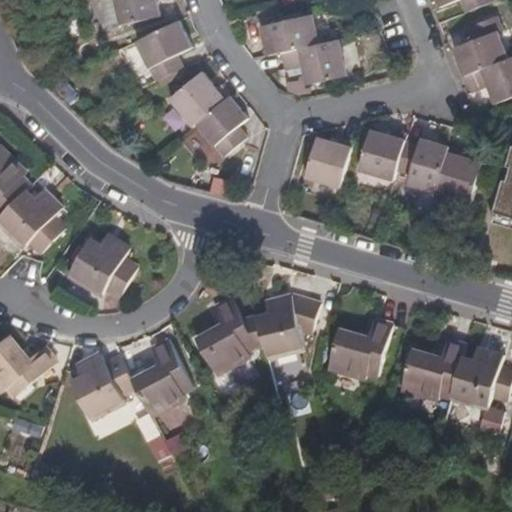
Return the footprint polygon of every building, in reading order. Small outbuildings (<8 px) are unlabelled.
[(101,0),(108,28),(124,25),(124,27),(162,18),(158,0),(101,0)] [(466,14),(494,3),(492,0),(437,0),(441,10),(461,2),(466,14)] [(468,77),(511,59),(500,32),(505,30),(499,16),(472,27),(477,42),(457,50),(468,77)] [(268,58),(281,55),(320,45),(313,17),(261,30),(268,58)] [(182,22),(140,43),(159,82),(186,68),(180,56),(195,48),(182,22)] [(27,23),(17,28),(25,44),(35,39),(27,23)] [(338,41),(320,45),(281,55),(286,75),(303,71),(307,88),(347,79),(338,41)] [(511,59),(468,77),(474,94),(491,87),(498,105),(511,99),(511,59)] [(195,128),(198,125),(231,98),(223,88),(218,92),(203,74),(172,100),(195,128)] [(250,121),(231,98),(198,125),(226,160),(249,142),(239,129),(250,121)] [(397,178),(399,170),(408,140),(410,132),(395,128),(393,135),(373,129),(362,168),(397,178)] [(410,182),(439,190),(452,144),(423,136),(421,144),(408,140),(399,170),(412,173),(410,182)] [(342,191),(356,146),(341,142),(339,148),(318,142),(307,180),(342,191)] [(466,148),(452,144),(439,190),(474,200),(485,161),(465,155),(466,148)] [(0,218),(14,204),(28,190),(33,185),(23,177),(28,172),(1,146),(0,146),(0,218)] [(511,162),(498,215),(511,218),(511,162)] [(45,189),(36,198),(43,205),(52,195),(45,189)] [(43,205),(36,198),(28,190),(14,204),(0,218),(0,223),(25,248),(30,244),(42,255),(67,229),(56,217),(65,208),(52,195),(43,205)] [(495,224),(511,228),(511,218),(498,215),(495,224)] [(108,235),(102,244),(110,249),(116,239),(108,235)] [(110,249),(102,244),(93,240),(71,276),(104,296),(108,290),(122,298),(140,268),(126,259),(133,249),(116,239),(110,249)] [(278,313),(271,315),(259,317),(265,344),(269,359),(306,349),(301,330),(313,333),(323,304),(294,295),(275,300),(278,313)] [(265,344),(259,317),(244,321),(233,298),(216,307),(222,318),(225,324),(217,328),(197,339),(217,374),(255,353),(254,347),(265,344)] [(267,302),(271,315),(278,313),(275,300),(267,302)] [(214,323),(217,328),(225,324),(222,318),(214,323)] [(378,319),(374,333),(372,338),(363,336),(343,331),(331,367),(368,379),(369,373),(379,376),(396,325),(378,319)] [(364,330),(363,336),(372,338),(374,333),(364,330)] [(47,349),(36,357),(31,361),(25,354),(11,337),(0,346),(0,387),(3,392),(9,388),(17,398),(59,363),(47,349)] [(154,371),(135,382),(139,389),(153,417),(187,400),(185,396),(195,390),(170,340),(153,349),(159,362),(162,367),(154,371)] [(441,394),(453,398),(464,358),(468,346),(449,341),(445,353),(443,359),(435,357),(415,352),(404,389),(439,399),(441,394)] [(473,347),(470,359),(479,361),(482,349),(473,347)] [(453,398),(452,399),(489,410),(493,399),(509,403),(511,392),(511,370),(502,368),(505,356),(482,349),(479,361),(470,359),(464,358),(453,398)] [(30,350),(25,354),(31,361),(36,357),(30,350)] [(437,350),(435,357),(443,359),(445,353),(437,350)] [(91,374),(84,377),(75,383),(94,419),(128,402),(125,396),(139,389),(135,382),(122,356),(108,363),(103,353),(85,362),(91,374)] [(78,366),(84,377),(91,374),(85,362),(78,366)] [(152,365),(154,371),(162,367),(159,362),(152,365)] [(41,436),(43,424),(16,418),(14,430),(41,436)] [(150,443),(159,462),(189,448),(179,429),(150,443)]
